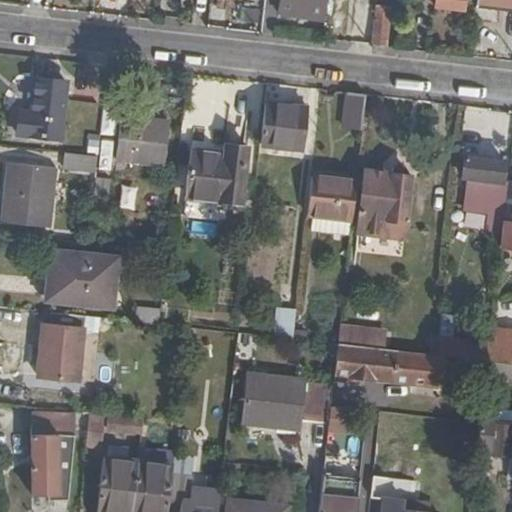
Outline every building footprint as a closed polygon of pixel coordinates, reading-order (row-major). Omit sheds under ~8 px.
[(323,17),(325,0),(278,0),(277,11),(323,17)] [(438,0),(437,6),(466,9),(467,0),(438,0)] [(511,3),(478,1),(477,9),(511,12),(511,3)] [(377,5),(373,45),(388,46),(389,46),(393,7),(377,5)] [(63,139),(69,82),(39,78),(35,113),(23,111),(21,134),(63,139)] [(365,132),(369,95),(351,93),(348,130),(365,132)] [(303,150),(308,109),(269,105),(263,147),(303,150)] [(163,167),(168,125),(119,118),(115,160),(163,167)] [(248,204),(255,148),(230,145),(229,156),(195,153),(190,199),(248,204)] [(96,172),(98,156),(68,152),(67,169),(96,172)] [(506,217),(510,182),(504,181),(506,162),(465,159),(464,177),(468,177),(467,195),(489,197),(489,211),(499,211),(499,217),(506,217)] [(52,224),(58,168),(11,162),(5,218),(52,224)] [(406,237),(414,176),(366,170),(359,231),(406,237)] [(320,214),(324,178),(313,177),(309,213),(320,214)] [(353,233),(359,182),(324,178),(320,214),(322,214),(332,216),(330,231),(353,233)] [(95,180),(90,219),(107,221),(111,182),(95,180)] [(502,252),(511,252),(511,181),(510,182),(506,217),(502,252)] [(320,229),(330,231),(332,216),(322,214),(320,229)] [(109,309),(115,258),(59,251),(54,303),(109,309)] [(135,307),(134,320),(158,323),(159,309),(135,307)] [(279,334),(295,336),(298,309),(282,307),(279,334)] [(490,360),(492,343),(453,339),(456,320),(443,318),(439,355),(449,355),(490,360)] [(81,382),(85,327),(39,323),(34,378),(81,382)] [(340,344),(385,349),(387,330),(342,325),(340,344)] [(511,330),(494,328),(492,343),(490,360),(511,362),(511,330)] [(449,355),(439,355),(385,349),(340,344),(336,379),(360,381),(360,376),(446,386),(449,355)] [(109,382),(113,358),(98,356),(94,379),(109,382)] [(511,362),(490,360),(488,375),(511,377),(511,362)] [(301,418),(306,381),(249,374),(245,422),(300,429),(301,418)] [(335,384),(306,381),(301,418),(331,422),(335,385),(335,384)] [(105,426),(143,430),(144,412),(107,409),(105,426)] [(511,414),(483,411),(482,420),(511,422),(511,414)] [(89,433),(90,419),(34,414),(33,434),(76,432),(89,433)] [(89,433),(87,449),(100,450),(101,420),(90,419),(89,433)] [(511,422),(482,420),(482,422),(479,447),(491,448),(490,451),(493,452),(511,453),(511,422)] [(76,432),(33,434),(31,435),(34,493),(48,492),(53,492),(53,498),(67,497),(76,432)] [(479,447),(476,472),(491,473),(493,452),(490,451),(491,448),(479,447)] [(101,510),(122,511),(170,511),(174,471),(175,463),(140,459),(106,455),(101,509),(101,510)] [(242,462),(226,461),(225,472),(240,473),(242,462)] [(174,471),(170,511),(214,511),(216,500),(192,498),(194,473),(174,471)] [(325,473),(320,511),(358,511),(362,477),(325,473)] [(405,498),(385,495),(383,511),(430,511),(404,509),(405,498)] [(290,511),(291,507),(234,501),(232,511),(290,511)]
